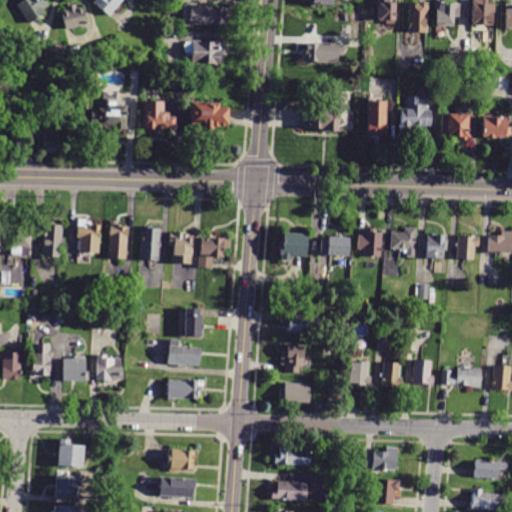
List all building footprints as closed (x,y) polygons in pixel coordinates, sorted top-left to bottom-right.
[(29,24),(16,5),(23,0),(45,0),(48,5),(42,9),(45,13),(29,24)] [(122,0),(108,16),(91,1),(92,0),(122,0)] [(393,2),(392,20),(373,20),(373,1),(378,1),(378,0),(383,0),(383,2),(393,2)] [(490,24),(469,23),(469,0),(487,0),(487,2),(493,2),(493,13),(491,13),(490,24)] [(426,32),(407,32),(408,2),(427,2),(426,32)] [(450,25),(432,24),(433,2),(459,3),(459,15),(450,15),(450,25)] [(504,8),(504,4),(511,4),(511,29),(506,29),(506,27),(500,27),(500,8),(504,8)] [(66,30),(61,12),(67,10),(66,7),(75,5),(76,8),(82,7),(86,25),(66,30)] [(188,5),(223,8),(222,16),(224,16),(224,23),(221,23),(221,26),(186,23),(188,5)] [(183,41),(221,41),(221,63),(188,63),(188,55),(184,55),(181,50),(181,44),(183,41)] [(337,60),(303,60),(303,46),(306,46),(306,43),(338,43),(338,46),(346,46),(346,55),(337,55),(337,60)] [(461,60),(461,73),(449,73),(449,59),(461,60)] [(306,128),(306,110),(330,110),(330,96),(344,96),(344,112),(338,112),(338,131),(320,131),(320,128),(306,128)] [(432,126),(424,126),(424,128),(415,128),(415,131),(410,130),(410,135),(398,135),(399,111),(405,111),(406,97),(421,97),(421,104),(426,104),(426,112),(432,112),(432,126)] [(126,106),(125,130),(107,129),(107,128),(96,128),(96,126),(90,126),(91,111),(97,111),(97,108),(106,108),(106,99),(118,99),(118,105),(126,106)] [(386,102),(386,127),(387,127),(387,134),(380,134),(380,138),(367,138),(367,133),(366,133),(366,126),(367,99),(375,99),(375,102),(386,102)] [(225,125),(213,125),(213,130),(200,130),(200,126),(187,126),(188,102),(217,103),(217,107),(226,107),(225,125)] [(162,116),(162,120),(172,120),(172,130),(159,129),(159,131),(140,131),(141,103),(160,104),(160,115),(162,116)] [(444,113),(459,114),(468,115),(467,134),(470,134),(470,137),(465,137),(465,140),(458,139),(458,137),(439,136),(440,114),(444,114),(444,113)] [(504,116),(503,126),(511,126),(510,137),(480,136),(481,116),(504,116)] [(60,132),(59,147),(44,147),(45,132),(60,132)] [(98,253),(78,252),(79,238),(76,237),(78,219),(86,220),(86,224),(100,225),(98,253)] [(60,257),(42,256),(44,221),(54,222),(54,225),(62,225),(60,257)] [(122,225),(122,227),(128,227),(126,259),(107,258),(109,226),(115,226),(115,224),(122,225)] [(29,256),(9,255),(11,225),(22,225),(22,228),(31,229),(29,256)] [(158,261),(140,260),(142,225),(152,226),(152,228),(160,229),(158,261)] [(414,258),(406,257),(406,250),(390,249),(391,232),(402,233),(403,227),(415,228),(414,258)] [(364,228),(374,229),(374,232),(381,232),(380,257),(364,256),(364,250),(357,249),(357,235),(364,235),(364,228)] [(511,232),(510,260),(503,260),(504,254),(487,253),(488,234),(501,235),(501,231),(511,232)] [(191,264),(172,263),(173,245),(169,245),(169,233),(174,234),(174,232),(184,232),(184,235),(192,236),(191,264)] [(307,239),(305,257),(289,256),(289,261),(281,260),(281,256),(279,255),(279,245),(282,246),(283,233),(307,235),(307,239)] [(446,251),(443,250),(442,259),(423,257),(425,234),(447,235),(446,251)] [(349,238),(348,256),(320,254),(321,237),(328,238),(328,236),(335,237),(335,235),(342,236),(342,238),(349,238)] [(478,236),(478,246),(474,246),(473,260),(456,259),(458,235),(478,236)] [(228,249),(222,248),(222,257),(212,257),(211,269),(198,268),(200,237),(229,239),(228,249)] [(429,285),(428,300),(418,299),(420,284),(429,285)] [(38,300),(30,299),(31,289),(39,289),(38,300)] [(137,304),(129,303),(130,294),(138,295),(137,304)] [(136,319),(129,318),(130,308),(137,308),(136,319)] [(201,323),(203,323),(203,330),(200,330),(200,337),(181,336),(181,309),(199,310),(199,315),(201,315),(201,323)] [(289,316),(289,314),(302,315),(302,313),(309,313),(309,316),(320,316),(318,335),(285,332),(286,323),(288,323),(289,316)] [(357,321),(348,321),(348,313),(357,313),(357,321)] [(170,339),(179,340),(178,346),(201,348),(200,358),(199,358),(198,366),(167,364),(169,346),(170,346),(170,339)] [(52,349),(52,358),(50,358),(50,376),(34,375),(34,371),(31,371),(32,344),(50,344),(50,349),(52,349)] [(299,374),(284,372),(284,366),(280,365),(281,355),(286,356),(287,344),(304,345),(303,367),(299,366),(299,374)] [(20,353),(20,379),(1,379),(2,352),(20,353)] [(76,359),(76,355),(85,356),(85,371),(88,371),(88,381),(62,380),(63,358),(76,359)] [(110,379),(110,381),(96,380),(96,355),(105,355),(105,358),(120,358),(120,368),(123,368),(122,380),(110,379)] [(350,385),(349,384),(351,360),(368,362),(367,377),(370,377),(369,386),(350,385)] [(431,361),(430,376),(433,376),(432,385),(412,383),(414,360),(431,361)] [(391,362),(400,363),(399,378),(402,378),(402,387),(381,386),(383,362),(391,362)] [(510,367),(509,381),(511,382),(511,391),(491,389),(493,365),(510,367)] [(480,369),(479,386),(442,384),(442,369),(449,369),(449,376),(454,376),(454,368),(480,369)] [(197,399),(167,398),(167,380),(198,381),(197,386),(199,386),(199,392),(197,392),(197,399)] [(308,403),(278,400),(279,390),(284,391),(284,382),(310,384),(308,403)] [(58,453),(59,438),(70,439),(69,445),(84,446),(82,467),(57,465),(58,453)] [(280,448),(292,448),(292,445),(299,446),(299,449),(309,450),(308,466),(274,463),(275,455),(279,455),(280,448)] [(385,452),(385,447),(396,448),(394,470),(363,468),(364,453),(371,454),(371,451),(385,452)] [(168,450),(194,451),(193,470),(166,468),(168,450)] [(498,470),(497,479),(473,477),(475,460),(506,462),(505,471),(498,470)] [(69,476),(80,477),(79,487),(77,487),(76,499),(54,497),(55,474),(57,475),(57,471),(68,472),(67,476),(69,476)] [(160,478),(160,477),(195,480),(194,489),(192,489),(191,498),(159,496),(160,478)] [(392,497),(391,504),(374,502),(377,478),(399,480),(398,491),(393,490),(392,497)] [(306,484),(305,502),(271,499),(272,489),(276,489),(276,481),(306,483),(306,484)] [(471,502),(472,489),(481,489),(481,493),(504,495),(503,511),(471,509),(471,502)]
